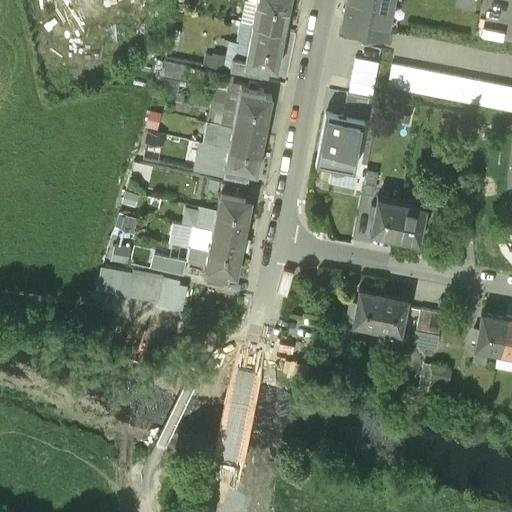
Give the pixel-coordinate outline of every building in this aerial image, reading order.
[(242,0),(256,3),(288,9),(289,0),(242,0)] [(391,0),(345,0),(342,22),(385,31),(391,0)] [(288,9),(256,3),(252,23),(240,21),(235,41),(280,50),(288,9)] [(180,30),(170,28),(169,38),(178,40),(180,30)] [(204,53),(201,65),(222,70),(222,66),(230,67),(232,57),(232,58),(235,42),(228,40),(225,54),(211,51),(211,54),(204,53)] [(280,50),(235,41),(235,42),(232,58),(232,57),(230,67),(229,68),(259,74),(260,69),(266,70),(267,66),(276,68),(280,50)] [(371,94),(377,60),(355,55),(348,90),(371,94)] [(162,59),(159,74),(185,79),(188,65),(162,59)] [(511,106),(511,85),(391,62),(386,85),(511,109),(511,106)] [(217,71),(208,118),(232,123),(235,105),(240,83),(233,81),(234,75),(217,71)] [(179,79),(159,75),(156,89),(177,93),(179,79)] [(263,87),(240,83),(235,105),(267,111),(271,93),(262,91),(263,87)] [(346,89),(342,111),(364,115),(363,118),(375,120),(380,95),(371,94),(348,90),(346,89)] [(263,130),(267,111),(235,105),(232,123),(263,130)] [(353,167),(363,118),(364,115),(342,111),(324,107),(314,159),(353,167)] [(148,112),(144,127),(157,130),(161,115),(148,112)] [(208,118),(203,141),(227,145),(232,123),(208,118)] [(263,130),(232,123),(227,145),(259,152),(263,130)] [(160,140),(145,137),(141,157),(156,160),(160,140)] [(222,174),(223,168),(227,145),(203,141),(197,140),(191,168),(222,174)] [(259,152),(227,145),(223,168),(246,172),(247,168),(255,170),(259,152)] [(365,168),(360,191),(372,194),(377,171),(365,168)] [(236,182),(221,179),(216,207),(247,214),(251,195),(242,193),(243,190),(234,188),(236,182)] [(137,192),(123,188),(120,201),(134,205),(137,192)] [(401,200),(377,195),(370,231),(394,236),(401,200)] [(401,200),(394,236),(419,241),(426,205),(401,200)] [(216,207),(198,204),(194,224),(200,225),(243,234),(247,214),(216,207)] [(118,226),(132,231),(137,216),(123,211),(118,226)] [(471,218),(460,219),(462,243),(473,242),(471,218)] [(243,234),(200,225),(196,245),(239,254),(243,234)] [(124,244),(114,242),(111,257),(121,259),(124,244)] [(196,245),(187,244),(184,258),(185,258),(185,259),(205,263),(203,270),(207,271),(205,278),(218,280),(220,274),(225,275),(226,271),(235,272),(239,254),(196,245)] [(184,258),(153,251),(150,266),(182,273),(185,259),(185,258),(184,258)] [(383,291),(358,286),(351,322),(376,327),(383,291)] [(383,291),(376,327),(400,331),(407,296),(383,291)] [(442,311),(420,307),(415,329),(438,333),(442,311)] [(505,315),(481,310),(474,346),(498,351),(505,315)] [(511,316),(505,315),(498,351),(511,353),(511,316)] [(300,343),(279,339),(277,350),(298,354),(300,343)] [(445,367),(431,364),(428,379),(442,382),(445,367)]
